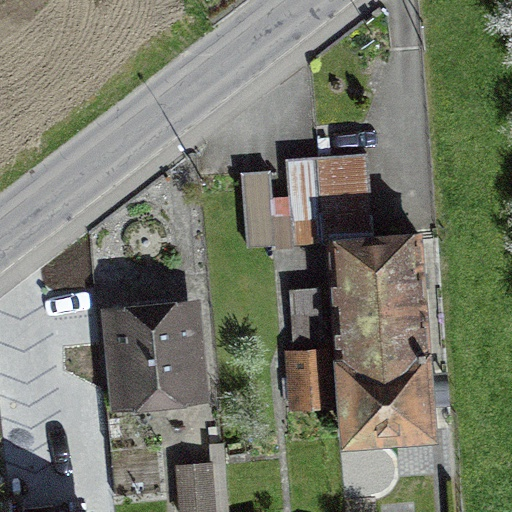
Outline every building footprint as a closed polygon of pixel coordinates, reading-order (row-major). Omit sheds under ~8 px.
[(371,154),(323,156),(326,242),(376,237),(371,154)] [(323,156),(287,158),(292,244),(326,242),(323,156)] [(414,233),(376,237),(326,242),(345,428),(432,420),(414,233)] [(316,286),(284,289),(297,409),(329,406),(316,286)] [(193,311),(111,318),(119,407),(200,400),(193,311)] [(45,437),(19,439),(24,500),(50,498),(45,437)] [(179,466),(180,511),(213,511),(212,465),(179,466)]
